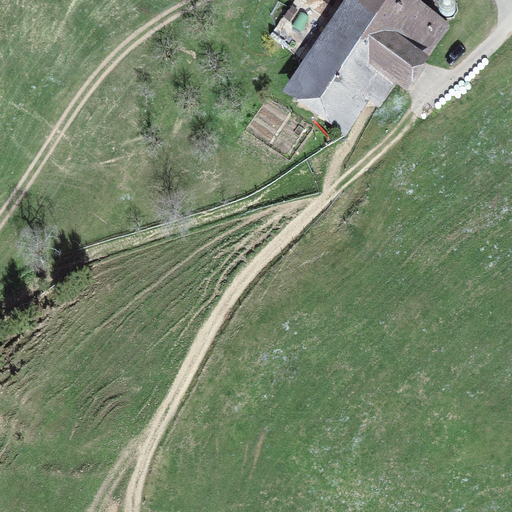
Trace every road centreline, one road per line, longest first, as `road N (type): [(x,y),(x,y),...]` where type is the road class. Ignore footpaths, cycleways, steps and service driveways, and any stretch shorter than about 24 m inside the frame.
road 1 (track): [(0,302),(114,242),(330,185),(511,13)]
road 2 (track): [(330,185),(214,308),(147,435),(95,511)]
road 3 (track): [(0,214),(99,67),(191,0)]
